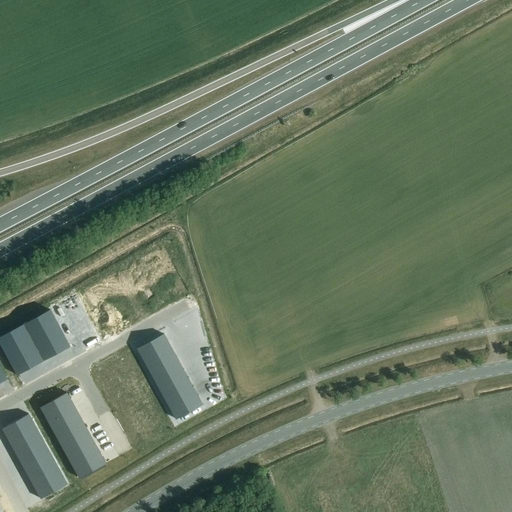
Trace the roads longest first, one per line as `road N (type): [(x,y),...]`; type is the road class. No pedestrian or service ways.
road 1 (trunk): [(0,250),(471,0)]
road 2 (trunk): [(424,0),(0,225)]
road 3 (trunk): [(411,0),(96,140),(0,173)]
road 4 (secondary): [(136,511),(304,424),(511,366)]
road 5 (unclassified): [(77,365),(184,306)]
